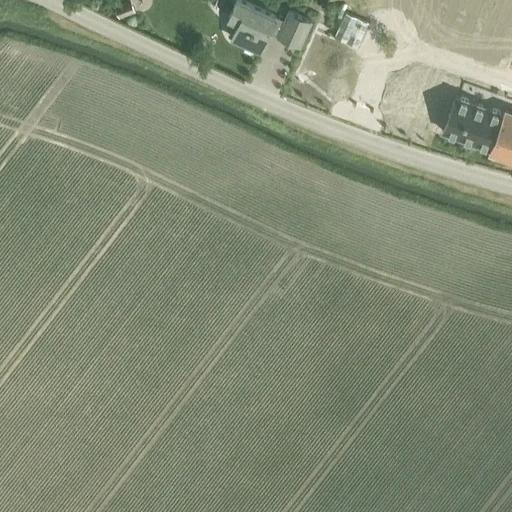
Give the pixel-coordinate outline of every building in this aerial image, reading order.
[(300,45),(311,19),(289,9),(285,19),(242,0),(235,0),(229,16),(239,21),(232,37),(260,50),(268,31),(300,45)] [(132,10),(128,1),(115,6),(118,15),(132,10)] [(468,62),(501,69),(511,24),(511,23),(511,6),(495,2),(492,15),(480,12),(468,62)] [(360,45),(371,19),(347,9),(336,35),(360,45)] [(455,93),(442,131),(490,149),(489,152),(511,160),(511,109),(505,107),(504,111),(455,93)]
